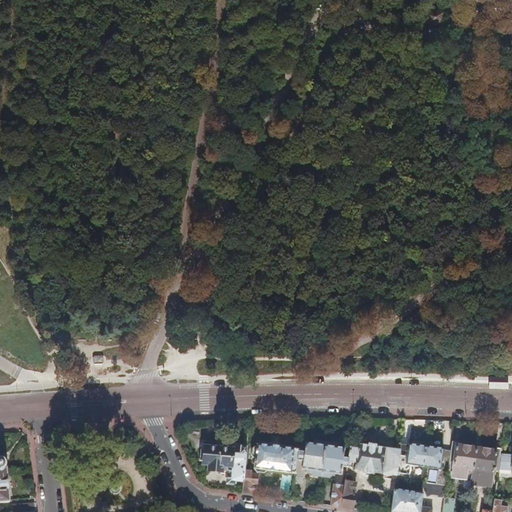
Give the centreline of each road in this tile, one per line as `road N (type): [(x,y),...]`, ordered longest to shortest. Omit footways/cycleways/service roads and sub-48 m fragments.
road 1 (track): [(511,349),(338,359),(201,353),(143,379)]
road 2 (tertiary): [(511,397),(363,392),(147,400)]
road 3 (track): [(511,237),(338,359)]
road 4 (residential): [(147,400),(185,488),(201,500),(282,511)]
